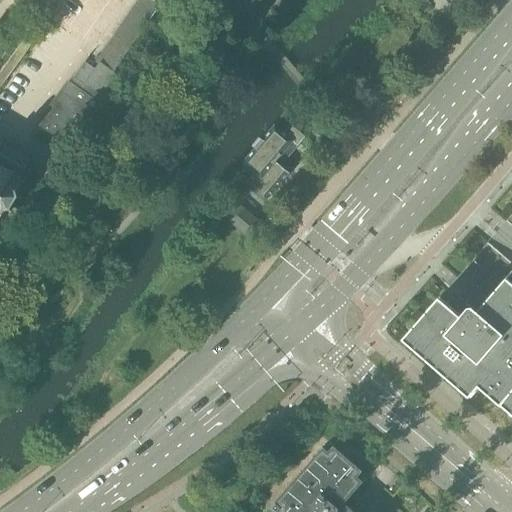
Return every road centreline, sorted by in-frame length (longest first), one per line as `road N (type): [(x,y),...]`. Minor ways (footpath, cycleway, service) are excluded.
road 1 (secondary): [(511,18),(260,305)]
road 2 (secondary): [(260,305),(166,395),(20,511)]
road 3 (secondary): [(72,511),(291,332)]
road 4 (tertiary): [(495,500),(291,332)]
road 5 (secondary): [(366,267),(511,86)]
road 6 (unclassified): [(366,267),(447,230),(511,158)]
